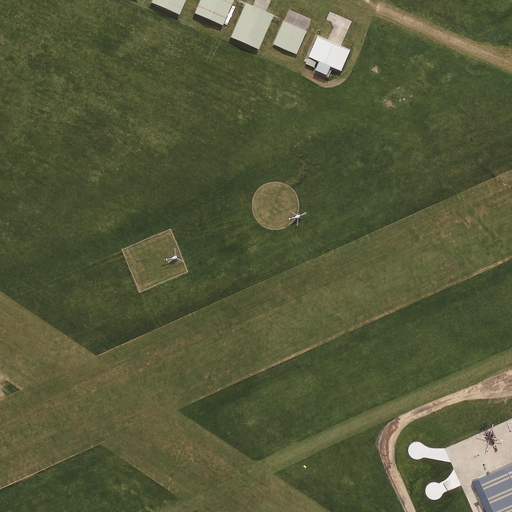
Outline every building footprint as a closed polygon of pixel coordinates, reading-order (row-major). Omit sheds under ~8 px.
[(179,15),(184,0),(151,0),(150,2),(179,15)] [(222,26),(233,0),(198,0),(193,13),(222,26)] [(258,49),(273,14),(267,11),(253,5),(245,1),(230,37),(258,49)] [(297,53),(308,29),(307,29),(285,19),(284,18),(273,42),(297,53)] [(342,69),(351,48),(342,44),(329,38),(318,33),(309,54),(320,59),(317,66),(328,71),(332,64),(342,69)] [(511,511),(511,452),(488,464),(491,470),(472,479),(487,511),(511,511)]
